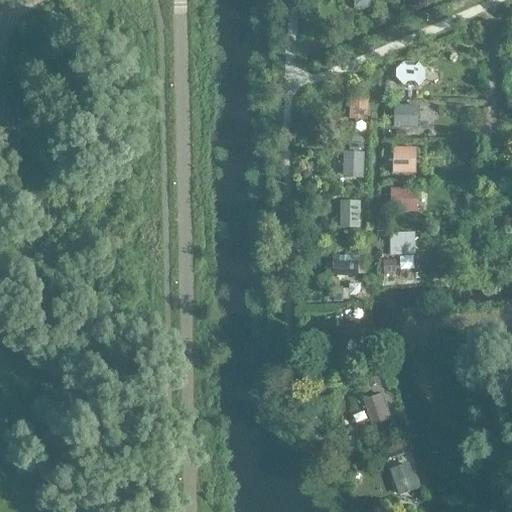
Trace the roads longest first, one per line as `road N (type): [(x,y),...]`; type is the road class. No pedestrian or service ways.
road 1 (unclassified): [(185,331),(180,0)]
road 2 (unclassified): [(185,331),(190,511)]
